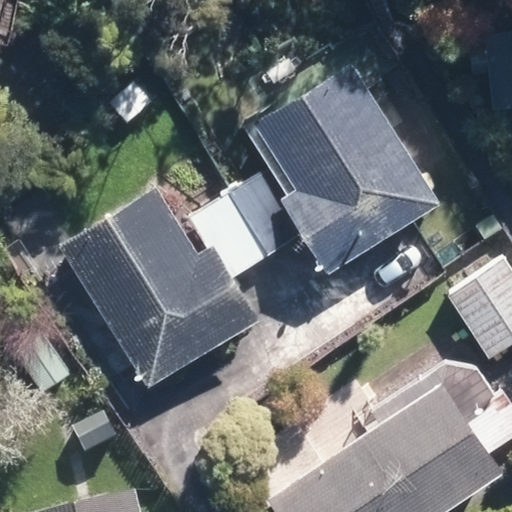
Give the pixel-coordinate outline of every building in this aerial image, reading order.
[(0,0),(0,62),(17,0),(0,0)] [(267,304),(245,271),(274,253),(297,239),(278,209),(290,202),(309,232),(335,273),(445,201),(352,57),(255,120),(278,155),(274,158),(292,187),(284,192),(266,162),(231,184),(185,212),(162,176),(66,237),(155,376),(251,315),(267,304)] [(511,256),(452,294),(491,356),(511,342),(511,256)] [(377,400),(384,410),(269,484),(287,511),(448,511),(511,471),(511,464),(499,444),(511,436),(511,405),(470,340),(377,400)] [(141,511),(138,493),(41,511),(141,511)]
